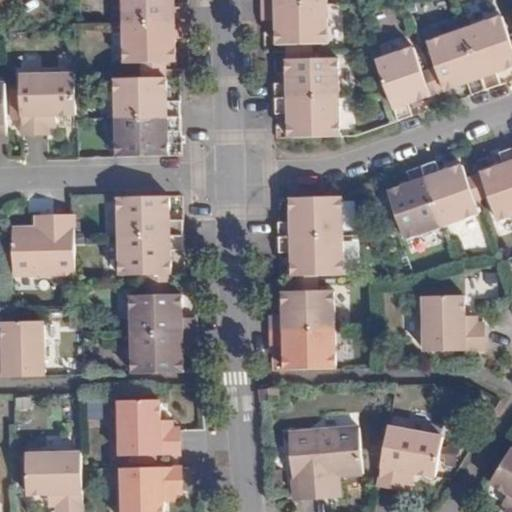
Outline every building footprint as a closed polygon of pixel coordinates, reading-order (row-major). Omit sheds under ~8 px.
[(128,0),(129,28),(193,27),(193,10),(178,10),(177,0),(128,0)] [(276,0),(276,12),(337,11),(337,0),(276,0)] [(337,11),(276,12),(276,32),(291,32),(291,50),(338,51),(337,11)] [(193,27),(129,28),(129,62),(179,61),(178,41),(193,41),(193,27)] [(511,34),(481,44),(499,99),(511,94),(511,34)] [(499,99),(481,44),(447,56),(461,98),(483,92),(486,103),(499,99)] [(430,63),(393,75),(411,131),(429,125),(424,110),(444,104),(430,63)] [(289,93),(289,108),(351,107),(351,68),(295,68),(296,93),(289,93)] [(90,120),(89,77),(35,77),(35,138),(64,140),(63,120),(90,120)] [(126,120),(185,119),(184,100),(173,99),(172,81),(126,83),(126,120)] [(22,90),(0,89),(0,128),(2,128),(1,147),(22,146),(22,90)] [(351,107),(289,108),(288,146),(352,145),(351,107)] [(184,134),(185,119),(126,120),(127,160),(173,159),(173,134),(184,134)] [(511,224),(511,161),(509,162),(511,168),(511,169),(492,177),(510,226),(511,224)] [(449,168),(434,173),(454,233),(486,222),(471,175),(452,180),(449,168)] [(454,233),(434,173),(418,179),(422,192),(399,200),(414,246),(454,233)] [(119,238),(182,237),(182,220),(171,220),(171,198),(118,199),(119,238)] [(290,227),(291,243),(351,243),(351,204),(305,203),(304,227),(290,227)] [(29,236),(30,278),(87,277),(87,224),(60,223),(59,235),(29,236)] [(182,256),(182,237),(119,238),(119,275),(172,275),(172,256),(182,256)] [(351,243),(291,243),(291,264),(304,264),(304,282),(351,284),(351,243)] [(133,334),(198,334),(198,313),(185,313),(185,295),(133,295),(133,334)] [(284,321),(284,336),(344,335),(344,299),(293,299),(294,320),(284,321)] [(476,302),(438,301),(437,356),(492,356),(493,333),(476,332),(476,302)] [(0,356),(0,379),(58,378),(57,328),(13,330),(15,356),(0,356)] [(198,350),(198,334),(133,334),(134,374),(187,374),(187,350),(198,350)] [(344,335),(284,336),(285,358),(295,359),(294,373),(345,373),(344,335)] [(132,458),(189,458),(190,435),(168,433),(168,406),(131,406),(132,458)] [(366,469),(362,427),(292,433),(298,495),(333,492),(331,472),(366,469)] [(453,444),(400,432),(388,489),(411,494),(416,477),(447,481),(453,444)] [(62,511),(86,511),(85,450),(32,450),(34,495),(62,494),(62,511)] [(511,455),(499,476),(511,485),(511,455)] [(184,495),(183,472),(128,472),(127,511),(166,511),(167,496),(184,495)]
